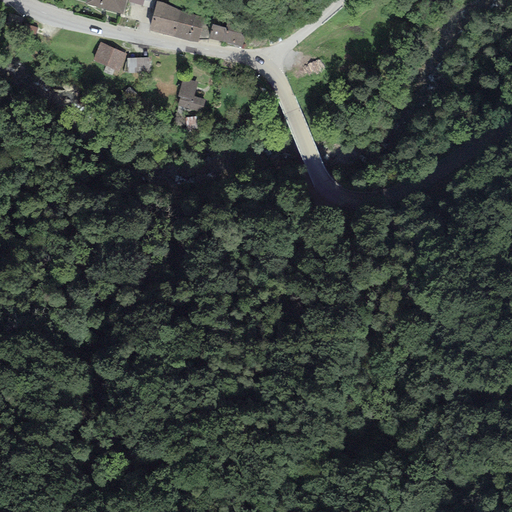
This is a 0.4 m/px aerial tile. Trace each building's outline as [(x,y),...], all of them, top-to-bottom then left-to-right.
[(88,0),(88,4),(124,14),(128,2),(128,0),(88,0)] [(182,10),(159,0),(156,0),(149,27),(196,40),(204,17),(182,10)] [(248,36),(213,24),(210,35),(245,46),(248,36)] [(127,56),(101,43),(93,58),(119,71),(127,56)] [(150,58),(128,58),(128,74),(150,73),(150,58)] [(181,94),(178,103),(202,111),(206,98),(194,95),(198,81),(183,76),(178,93),(181,94)]
